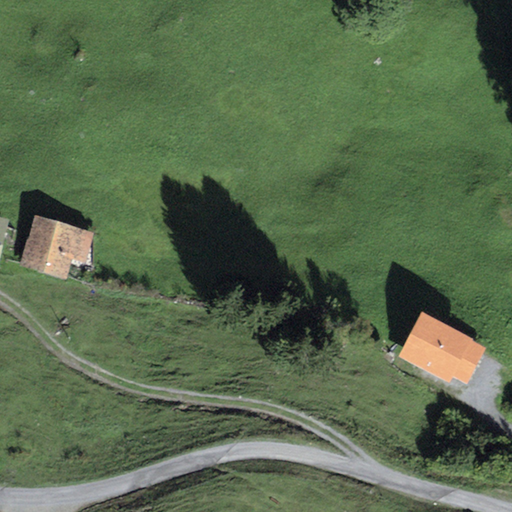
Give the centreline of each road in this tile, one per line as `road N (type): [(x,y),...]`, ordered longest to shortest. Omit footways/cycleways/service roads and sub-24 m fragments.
road 1 (track): [(495,511),(302,455),(227,451),(114,487),(0,498)]
road 2 (track): [(0,305),(111,386),(249,408),(328,435),(375,475)]
